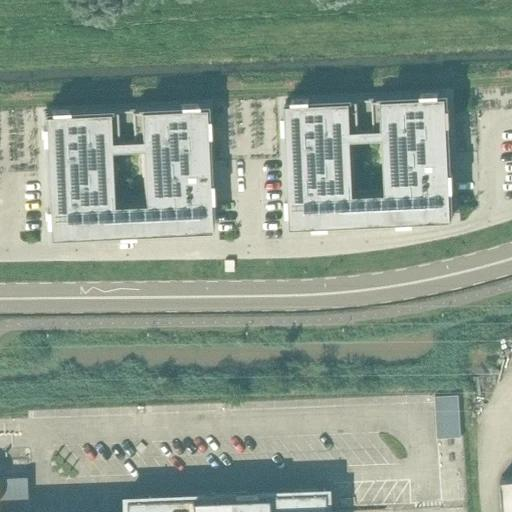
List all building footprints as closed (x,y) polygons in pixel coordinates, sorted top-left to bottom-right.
[(446,94),(284,101),(290,226),(452,218),(446,94)] [(204,104),(42,112),(48,237),(210,229),(204,104)] [(437,395),(438,436),(460,436),(460,395),(437,395)] [(511,511),(511,465),(466,468),(468,511),(511,511)] [(124,511),(323,511),(322,488),(123,496),(124,511)]
